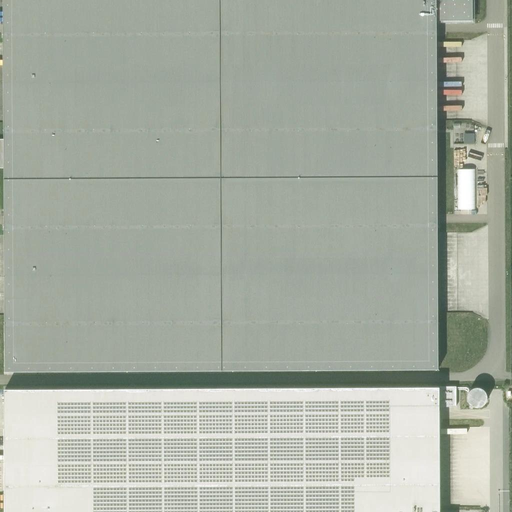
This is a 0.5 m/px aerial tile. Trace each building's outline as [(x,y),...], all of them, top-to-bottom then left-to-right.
[(219,0),(3,0),(4,140),(5,168),(5,180),(221,179),(219,0)] [(219,0),(221,179),(437,177),(436,21),(472,21),(472,0),(219,0)] [(464,169),(455,169),(456,210),(475,210),(475,156),(464,156),(464,169)] [(221,179),(222,371),(438,370),(437,177),(221,179)] [(221,179),(5,180),(6,372),(222,371),(221,179)] [(5,389),(6,421),(6,511),(439,511),(439,407),(439,387),(5,389)] [(456,387),(439,387),(439,407),(456,407),(456,387)] [(492,407),(492,390),(474,389),(473,406),(492,407)]
